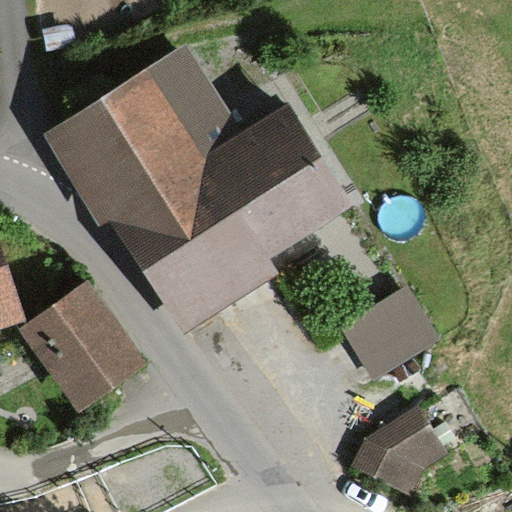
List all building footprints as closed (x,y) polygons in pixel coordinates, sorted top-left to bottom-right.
[(174,47),(57,126),(172,295),(326,191),(271,110),(234,135),(174,47)] [(0,279),(0,338),(16,333),(0,279)] [(126,353),(79,282),(20,321),(67,392),(126,353)] [(350,315),(373,373),(447,343),(424,286),(350,315)] [(407,501),(423,472),(444,461),(418,415),(369,443),(354,472),(407,501)]
